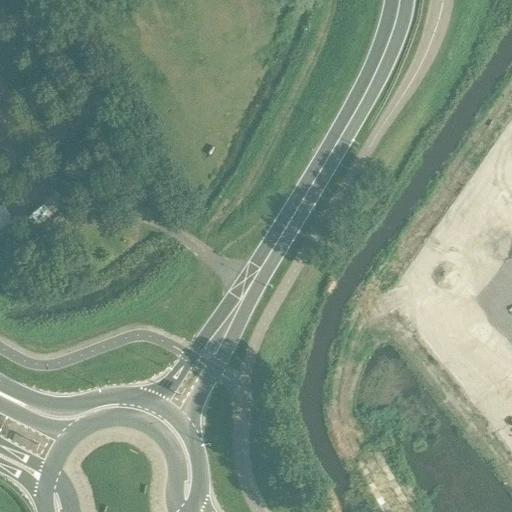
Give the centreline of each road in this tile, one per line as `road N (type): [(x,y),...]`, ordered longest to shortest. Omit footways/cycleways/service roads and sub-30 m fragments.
road 1 (primary): [(245,293),(367,89),(399,0)]
road 2 (primary): [(156,405),(120,396),(56,409),(0,391)]
road 3 (primary): [(180,424),(224,354),(245,293)]
road 4 (primary): [(245,293),(156,405)]
